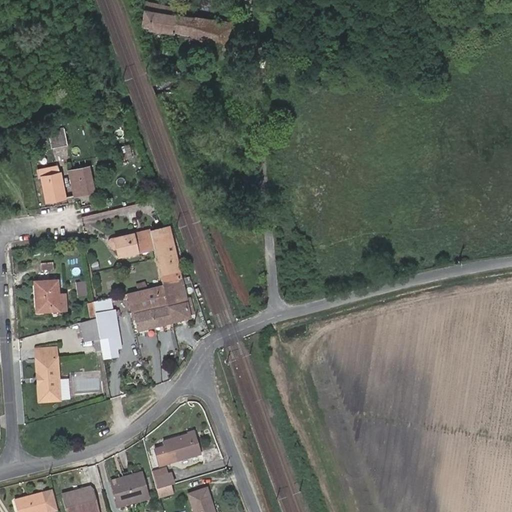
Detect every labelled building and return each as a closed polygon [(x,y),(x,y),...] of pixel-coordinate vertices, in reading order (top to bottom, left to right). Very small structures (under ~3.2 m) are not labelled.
[(220,18),(177,13),(178,4),(146,0),(142,28),(217,38),(220,18)] [(67,144),(64,127),(48,129),(51,147),(67,144)] [(127,158),(124,146),(117,147),(121,159),(127,158)] [(94,191),(88,166),(69,170),(74,195),(94,191)] [(65,198),(60,172),(41,176),(46,201),(65,198)] [(187,302),(170,226),(150,231),(133,234),(114,239),(116,249),(118,257),(137,253),(136,246),(153,242),(154,249),(162,285),(127,293),(128,298),(133,319),(135,318),(138,331),(190,317),(187,302)] [(116,249),(114,239),(112,239),(111,239),(110,240),(109,240),(109,241),(108,242),(108,243),(109,244),(113,249),(116,249)] [(154,249),(153,242),(136,246),(137,253),(154,249)] [(57,295),(56,281),(35,283),(37,312),(58,310),(57,295)] [(87,294),(85,282),(76,283),(78,295),(87,294)] [(128,298),(127,293),(111,298),(112,302),(128,298)] [(66,310),(65,295),(57,295),(58,310),(66,310)] [(112,302),(111,298),(93,302),(95,313),(108,311),(113,310),(112,302)] [(95,313),(93,302),(87,304),(90,320),(96,319),(95,313)] [(119,336),(114,310),(113,310),(108,311),(113,337),(119,336)] [(113,337),(108,311),(95,313),(96,319),(101,350),(103,358),(119,356),(117,348),(121,347),(119,336),(113,337)] [(90,320),(80,323),(84,342),(94,340),(96,350),(101,350),(96,319),(90,320)] [(57,358),(56,348),(36,350),(36,360),(57,358)] [(58,380),(57,358),(36,360),(39,401),(60,400),(58,380)] [(67,399),(66,379),(58,380),(60,400),(67,399)] [(201,453),(194,432),(190,433),(190,435),(179,439),(178,437),(163,442),(164,446),(153,449),(158,467),(170,463),(201,453)] [(168,474),(166,467),(152,471),(154,478),(168,474)] [(148,498),(141,473),(111,481),(118,507),(148,498)] [(173,484),(170,473),(168,474),(154,478),(156,489),(172,484),(173,484)] [(174,493),(172,484),(156,489),(159,497),(174,493)] [(213,511),(206,488),(188,494),(194,511),(213,511)] [(98,511),(93,489),(90,490),(74,495),(73,491),(62,494),(66,511),(98,511)] [(46,511),(56,510),(51,491),(15,500),(18,511),(46,511)]
